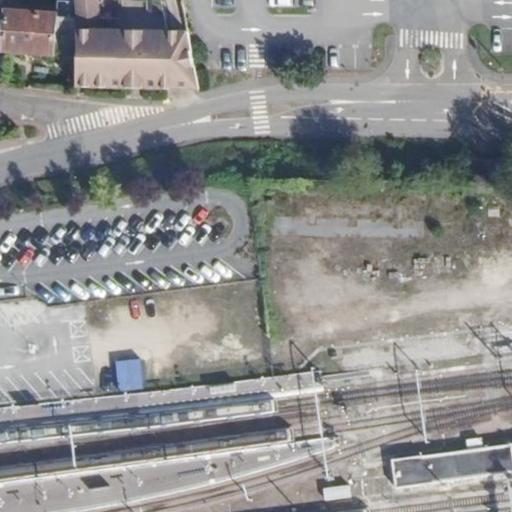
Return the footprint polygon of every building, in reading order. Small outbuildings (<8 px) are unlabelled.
[(152,2),(153,11),(146,10),(146,0),(131,0),(74,0),(76,20),(77,33),(77,52),(75,88),(109,90),(198,91),(186,32),(164,32),(160,2),(152,2)] [(55,12),(55,7),(3,3),(0,45),(52,49),(53,44),(55,12)] [(77,52),(77,33),(76,20),(55,12),(53,44),(77,52)] [(511,41),(498,41),(498,50),(511,51),(511,41)] [(511,472),(511,443),(393,459),(396,488),(511,472)] [(326,489),(327,501),(351,498),(350,486),(326,489)]
